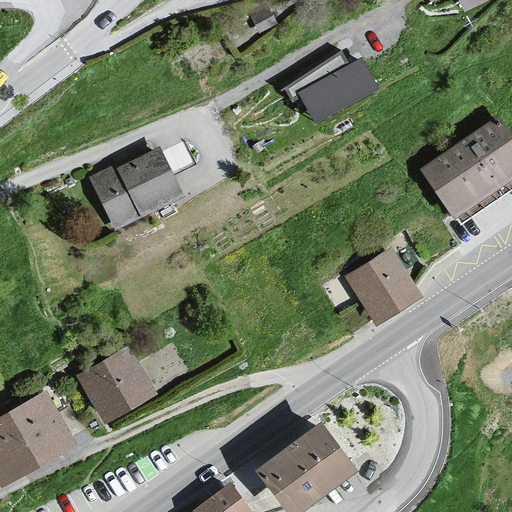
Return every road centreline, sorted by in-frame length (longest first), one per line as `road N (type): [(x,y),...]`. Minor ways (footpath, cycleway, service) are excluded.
road 1 (tertiary): [(146,511),(376,350)]
road 2 (residential): [(376,350),(412,386),(428,426),(417,468),(381,511)]
road 3 (residential): [(0,110),(127,0)]
road 4 (tertiary): [(376,350),(511,260)]
